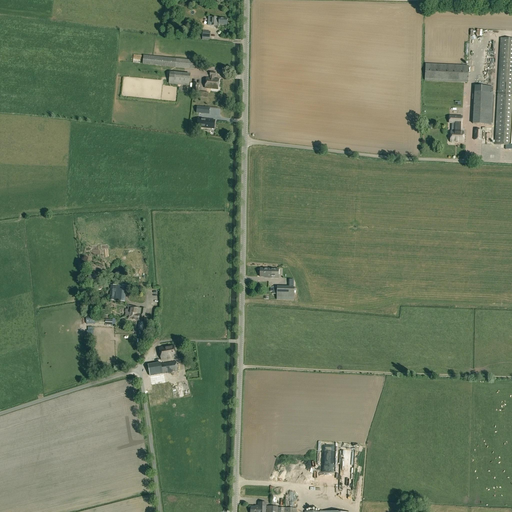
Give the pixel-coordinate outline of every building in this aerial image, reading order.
[(212,17),(211,26),(219,26),(219,25),(226,25),(227,19),(212,17)] [(202,31),(202,33),(197,33),(196,36),(202,37),(202,40),(210,40),(210,32),(202,31)] [(497,93),(494,145),(505,145),(505,150),(508,150),(511,149),(511,144),(511,145),(511,130),(511,39),(501,38),(497,93)] [(194,69),(195,60),(143,55),(142,64),(194,69)] [(425,64),(424,81),(468,83),(468,65),(425,64)] [(190,74),(169,72),(168,84),(189,86),(190,74)] [(218,89),(219,80),(206,78),(205,88),(218,89)] [(199,94),(198,97),(208,98),(208,92),(199,91),(200,84),(193,83),(192,93),(199,94)] [(474,92),(473,124),(491,125),(493,87),(488,87),(475,86),(474,92)] [(449,116),(449,123),(454,124),(453,131),(451,131),(450,142),(451,142),(451,143),(455,143),(455,142),(463,142),(464,132),(462,132),(462,116),(449,116)] [(203,119),(202,127),(214,129),(215,121),(203,119)] [(260,277),(267,277),(267,278),(272,278),(272,269),(260,269),(260,277)] [(116,286),(110,285),(110,291),(108,291),(107,295),(109,296),(109,299),(115,300),(116,286)] [(125,302),(127,286),(116,285),(115,301),(125,302)] [(294,287),(277,287),(277,300),(294,301),(294,287)] [(126,315),(130,316),(130,313),(134,314),(135,312),(137,312),(138,312),(141,313),(142,309),(128,306),(126,315)] [(141,313),(138,312),(137,312),(135,312),(134,314),(130,313),(130,316),(129,319),(139,321),(140,316),(145,317),(145,314),(141,313)] [(159,348),(161,360),(176,357),(174,345),(159,348)] [(176,361),(161,363),(161,362),(147,365),(149,376),(178,371),(176,361)] [(174,393),(181,392),(179,378),(172,380),(174,393)] [(265,511),(266,503),(258,502),(258,507),(251,507),(250,511),(265,511)]
